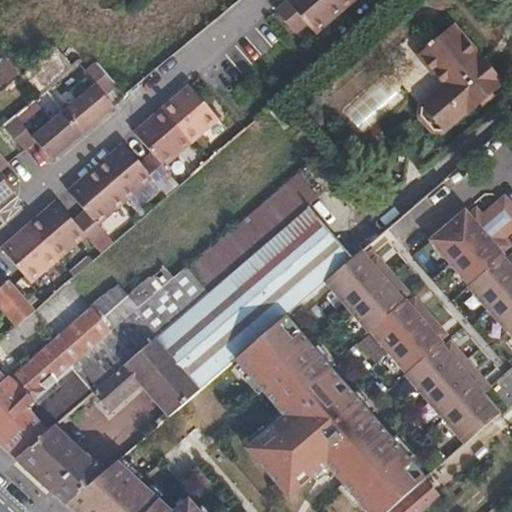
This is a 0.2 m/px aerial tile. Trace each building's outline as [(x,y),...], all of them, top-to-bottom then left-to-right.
[(12,11),(24,0),(0,0),(0,51),(4,56),(19,75),(37,96),(46,89),(72,67),(39,27),(35,23),(25,32),(16,21),(19,19),(12,11)] [(315,34),(343,10),(334,0),(286,0),(275,10),(296,34),(307,25),(315,34)] [(334,0),(343,10),(353,0),(334,0)] [(46,21),(39,27),(72,67),(75,64),(80,60),(62,40),(62,38),(46,21)] [(453,26),(419,56),(445,86),(421,107),(420,116),(433,132),(442,132),(465,112),(467,114),(503,83),(453,26)] [(0,59),(0,88),(1,90),(19,75),(4,56),(0,59)] [(83,73),(86,77),(100,65),(96,61),(83,73)] [(115,108),(108,99),(105,96),(117,86),(100,65),(86,77),(94,85),(63,110),(83,135),(115,108)] [(219,119),(190,86),(181,93),(162,109),(191,143),(219,119)] [(284,130),(297,121),(279,98),(267,109),(284,130)] [(134,133),(151,153),(163,167),(191,143),(162,109),(144,124),(134,133)] [(3,125),(25,151),(36,142),(51,161),(59,155),(83,135),(63,110),(33,136),(15,115),(3,125)] [(131,132),(123,140),(141,159),(149,151),(131,132)] [(96,168),(125,201),(152,178),(160,187),(172,177),(163,167),(151,153),(140,162),(124,144),(114,152),(96,168)] [(0,204),(15,192),(0,173),(0,172),(9,164),(0,152),(0,204)] [(73,221),(86,235),(94,244),(107,234),(98,225),(125,201),(96,168),(83,179),(68,192),(84,211),(73,221)] [(319,199),(320,198),(298,173),(188,268),(209,293),(309,207),(319,199)] [(464,211),(430,240),(468,285),(467,286),(506,332),(508,331),(511,335),(511,267),(511,269),(504,261),(501,258),(502,256),(500,254),(494,246),(501,240),(511,230),(511,206),(504,197),(474,223),(464,211)] [(29,226),(58,259),(86,235),(73,221),(57,201),(41,215),(29,226)] [(325,282),(353,258),(309,207),(209,293),(156,338),(200,390),(236,360),(285,318),(325,282)] [(475,209),(468,216),(474,223),(481,216),(475,209)] [(24,275),(23,276),(30,284),(58,259),(29,226),(18,235),(1,249),(24,275)] [(96,247),(102,254),(119,239),(113,232),(96,247)] [(501,240),(494,246),(500,254),(507,247),(501,240)] [(353,258),(325,282),(369,333),(370,332),(407,374),(406,376),(465,445),(500,414),(469,379),(476,372),(458,350),(451,357),(444,349),(442,347),(443,345),(440,342),(433,335),(440,329),(421,306),(414,312),(408,306),(405,302),(403,303),(395,293),(402,287),(383,265),(376,271),(370,264),(360,252),(353,258)] [(69,272),(74,277),(93,261),(88,255),(69,272)] [(370,264),(376,271),(383,265),(377,258),(370,264)] [(0,428),(0,445),(15,459),(54,426),(93,392),(156,338),(209,293),(188,268),(187,269),(185,267),(173,278),(139,308),(0,428)] [(139,308),(173,278),(164,267),(129,297),(139,308)] [(0,308),(17,327),(33,314),(35,311),(12,286),(8,281),(0,288),(0,308)] [(0,428),(139,308),(129,297),(118,284),(10,377),(9,376),(0,383),(0,428)] [(402,287),(395,293),(401,300),(408,294),(402,287)] [(415,299),(408,306),(414,312),(421,306),(415,299)] [(17,327),(0,341),(0,344),(7,353),(41,323),(33,314),(17,327)] [(285,318),(236,360),(287,416),(248,448),(290,497),(328,465),(367,511),(388,511),(425,480),(285,318)] [(440,329),(433,335),(440,342),(446,336),(440,329)] [(168,417),(200,390),(156,338),(93,392),(110,412),(141,385),(168,417)] [(451,343),(444,349),(451,357),(458,350),(451,343)] [(0,383),(9,376),(0,365),(0,383)] [(476,372),(469,379),(483,394),(490,388),(476,372)] [(35,477),(66,506),(67,505),(104,473),(54,426),(15,459),(35,477)] [(104,473),(67,505),(75,511),(195,511),(186,502),(174,511),(167,511),(117,462),(104,473)] [(421,511),(440,496),(426,480),(389,511),(421,511)]
